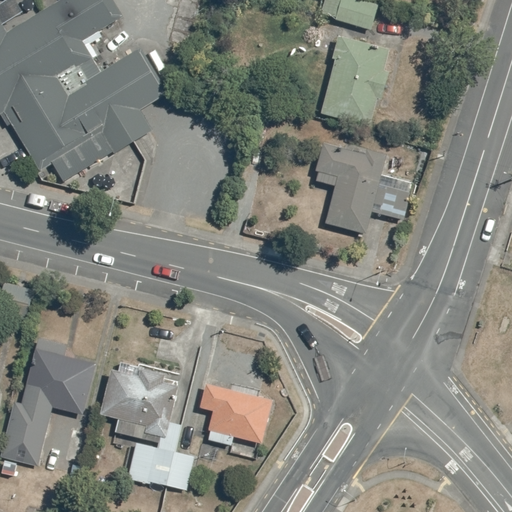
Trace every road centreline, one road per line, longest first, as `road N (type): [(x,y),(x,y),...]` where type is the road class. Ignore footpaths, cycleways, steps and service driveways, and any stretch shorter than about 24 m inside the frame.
road 1 (tertiary): [(0,222),(267,290),(306,306),(392,365)]
road 2 (residential): [(392,365),(435,291),(511,60)]
road 3 (unclassified): [(392,365),(511,500)]
road 4 (tertiary): [(293,511),(392,365)]
